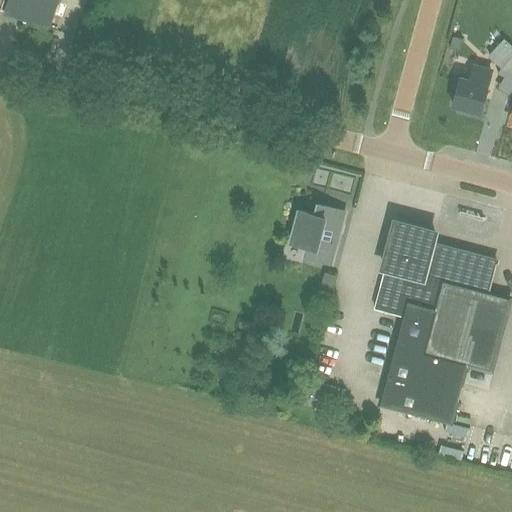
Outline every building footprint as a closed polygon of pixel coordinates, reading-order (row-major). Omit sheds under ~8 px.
[(51,27),(58,0),(9,0),(6,14),(51,27)] [(511,84),(511,56),(505,54),(498,80),(511,84)] [(481,112),(489,84),(488,84),(493,70),(474,64),(470,79),(462,76),(454,104),(481,112)] [(312,257),(332,262),(346,211),(319,203),(316,214),(300,210),(292,240),(315,246),(312,257)] [(498,262),(432,244),(436,231),(397,221),(386,263),(385,267),(390,268),(384,288),(384,289),(380,287),(375,307),(404,314),(381,403),(451,421),(467,363),(492,370),(511,297),(490,292),(498,262)]
